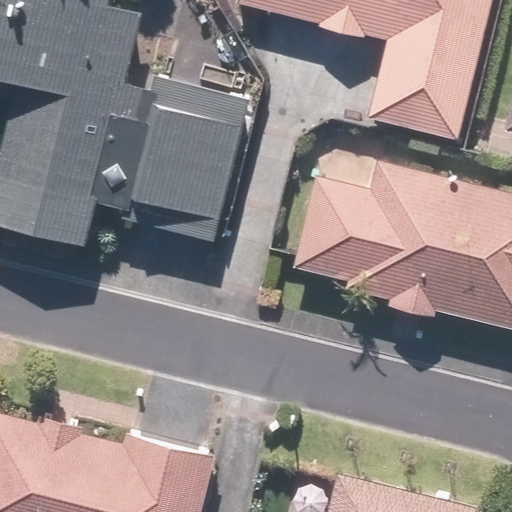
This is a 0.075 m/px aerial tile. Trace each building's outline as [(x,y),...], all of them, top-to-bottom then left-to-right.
[(0,0),(0,58),(51,71),(42,104),(73,112),(64,146),(150,167),(138,212),(226,234),(264,87),(167,62),(163,76),(134,68),(151,0),(0,0)] [(467,129),(498,0),(274,0),(329,13),(328,17),(373,28),(374,24),(396,29),(377,108),(467,129)] [(511,180),(387,150),(380,179),(325,166),(303,257),(358,270),(356,277),(400,288),(398,295),(444,306),(446,299),(511,314),(511,180)] [(46,412),(0,400),(0,511),(207,511),(224,445),(135,423),(132,434),(91,424),(93,417),(48,406),(46,412)] [(334,511),(491,511),(495,500),(347,464),(334,511)]
